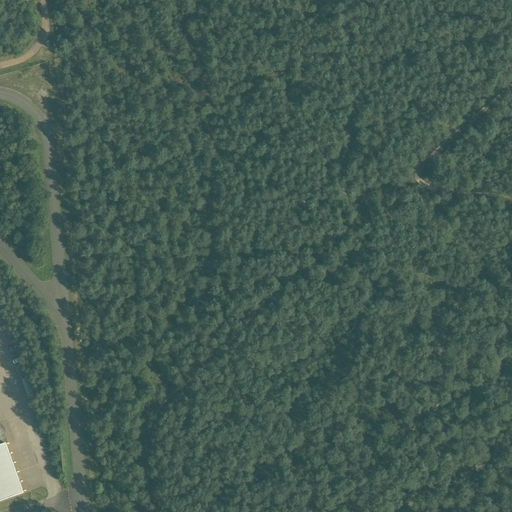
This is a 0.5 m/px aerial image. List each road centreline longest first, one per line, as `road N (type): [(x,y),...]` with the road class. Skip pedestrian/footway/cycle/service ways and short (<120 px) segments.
road 1 (track): [(511,85),(259,314)]
road 2 (track): [(259,314),(154,410),(146,435),(152,511)]
